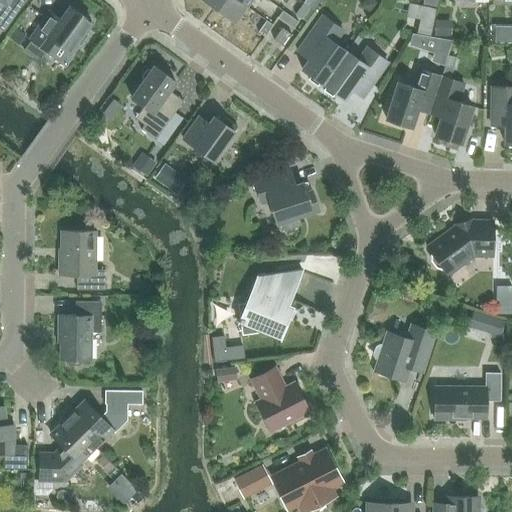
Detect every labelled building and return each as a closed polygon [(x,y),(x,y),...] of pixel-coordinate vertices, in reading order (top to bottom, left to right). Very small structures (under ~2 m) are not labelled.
[(17,0),(0,0),(4,3),(0,8),(0,29),(3,32),(23,4),(17,0)] [(203,0),(233,21),(244,5),(236,0),(203,0)] [(313,11),(309,8),(303,3),(295,14),(305,22),(313,11)] [(44,17),(29,39),(48,53),(55,42),(69,53),(76,43),(79,46),(87,34),(84,32),(91,22),(69,7),(56,26),(44,17)] [(322,84),(346,52),(334,43),(342,31),(322,16),(297,51),(308,59),(301,69),(310,76),(308,79),(317,86),(319,82),(322,84)] [(264,37),(272,26),(265,21),(257,32),(264,37)] [(281,28),(273,40),(283,47),(291,35),(281,28)] [(346,52),(322,84),(325,86),(323,90),(332,96),(334,93),(343,99),(350,90),(362,98),(387,63),(366,48),(358,60),(346,52)] [(143,81),(131,98),(143,107),(135,119),(144,125),(140,129),(155,140),(173,114),(159,104),(175,82),(153,67),(151,70),(146,70),(142,77),(143,81)] [(429,113),(441,76),(418,69),(412,87),(398,83),(386,119),(411,128),(417,109),(429,113)] [(441,76),(429,113),(440,117),(434,135),(460,144),(472,107),(457,102),(463,84),(441,76)] [(511,143),(511,87),(491,87),(490,125),(504,125),(504,144),(511,143)] [(199,116),(183,138),(213,159),(237,126),(224,117),(221,121),(214,116),(208,123),(199,116)] [(153,179),(175,194),(186,179),(164,163),(153,179)] [(289,171),(253,183),(260,203),(268,201),(276,224),(281,222),(284,230),(300,224),(297,217),(318,210),(311,190),(305,192),(302,183),(294,186),(289,171)] [(455,226),(426,247),(432,255),(432,260),(437,266),(441,268),(447,276),(473,256),(492,257),(492,221),(471,221),(471,222),(467,222),(458,225),(456,227),(455,226)] [(59,258),(58,275),(76,275),(76,290),(104,290),(105,270),(94,270),(95,232),(61,231),(60,250),(62,250),(62,258),(59,258)] [(246,303),(237,304),(239,319),(238,323),(240,323),(242,335),(262,332),(279,339),(287,319),(291,320),(294,311),(291,310),(291,308),(287,306),(301,270),(257,276),(246,303)] [(58,316),(58,334),(60,334),(60,360),(65,360),(65,363),(68,366),(78,366),(81,363),(81,360),(90,360),(90,333),(100,333),(101,302),(75,302),(74,316),(58,316)] [(375,347),(373,354),(375,359),(378,360),(375,371),(404,380),(408,367),(421,372),(434,333),(414,326),(412,334),(403,331),(399,333),(398,336),(387,333),(383,346),(380,345),(375,347)] [(274,367),(251,379),(261,399),(255,402),(270,432),(309,412),(294,383),(284,387),(274,367)] [(434,387),(433,419),(453,420),(453,417),(465,417),(465,418),(485,418),(486,401),(500,401),(500,373),(485,373),(485,387),(434,387)] [(235,377),(214,379),(215,389),(236,387),(235,377)] [(67,418),(95,446),(111,431),(114,433),(127,421),(127,404),(141,404),(142,391),(104,390),(104,404),(110,404),(110,414),(103,420),(84,401),(67,418)] [(4,407),(0,406),(0,454),(3,454),(3,469),(26,470),(27,446),(13,445),(13,426),(4,426),(4,407)] [(79,462),(95,446),(67,418),(50,435),(69,454),(62,460),(53,460),(53,454),(39,454),(39,480),(32,480),(32,499),(47,499),(47,489),(52,490),(52,477),(69,477),(81,465),(79,462)] [(325,451),(272,478),(287,508),(298,502),(303,511),(332,496),(328,487),(340,481),(325,451)] [(262,468),(236,481),(243,495),(269,482),(262,468)] [(213,498),(221,511),(230,511),(242,506),(232,488),(213,498)] [(433,511),(482,511),(480,509),(477,509),(477,497),(447,497),(447,511),(433,511)]
